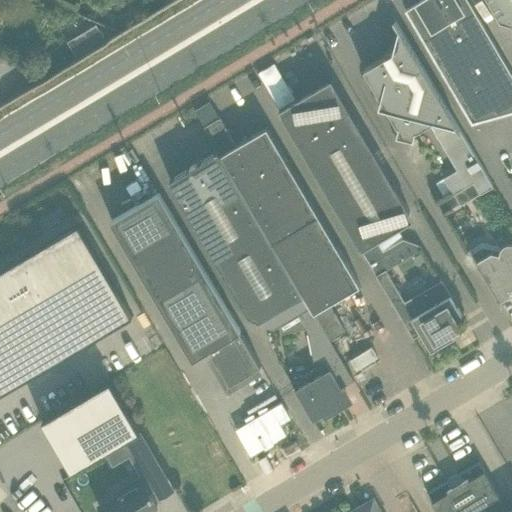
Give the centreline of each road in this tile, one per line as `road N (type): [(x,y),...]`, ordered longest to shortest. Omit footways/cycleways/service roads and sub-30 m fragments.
road 1 (secondary): [(0,170),(277,0)]
road 2 (unclassified): [(255,511),(511,360)]
road 3 (secondary): [(219,0),(0,129)]
